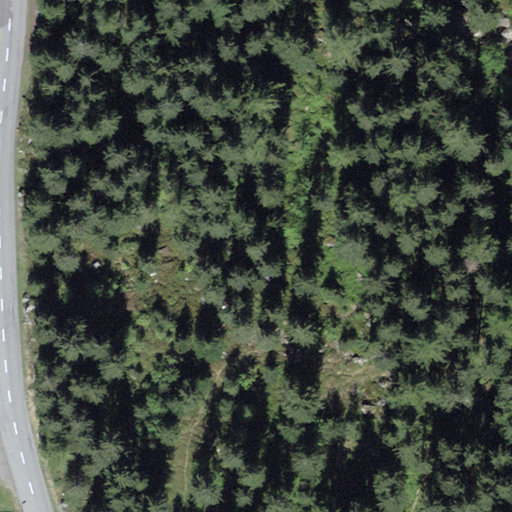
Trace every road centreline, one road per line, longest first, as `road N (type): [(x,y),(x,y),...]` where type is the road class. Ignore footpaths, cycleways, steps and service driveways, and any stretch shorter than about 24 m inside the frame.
road 1 (tertiary): [(0,238),(4,361),(39,511)]
road 2 (tertiary): [(12,0),(0,142)]
